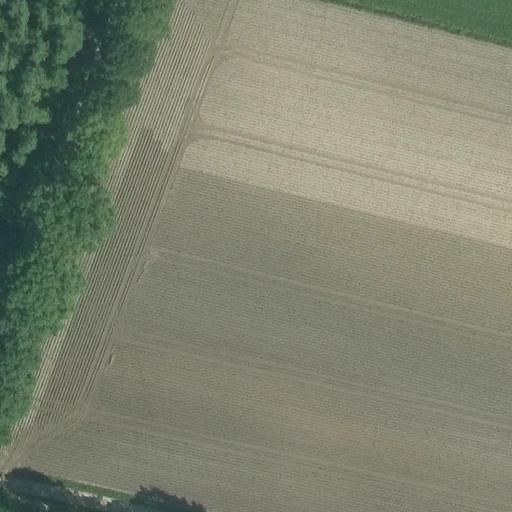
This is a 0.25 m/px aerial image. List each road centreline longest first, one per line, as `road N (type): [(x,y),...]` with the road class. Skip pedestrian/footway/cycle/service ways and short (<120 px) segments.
road 1 (unclassified): [(0,335),(128,0)]
road 2 (track): [(134,511),(0,480)]
